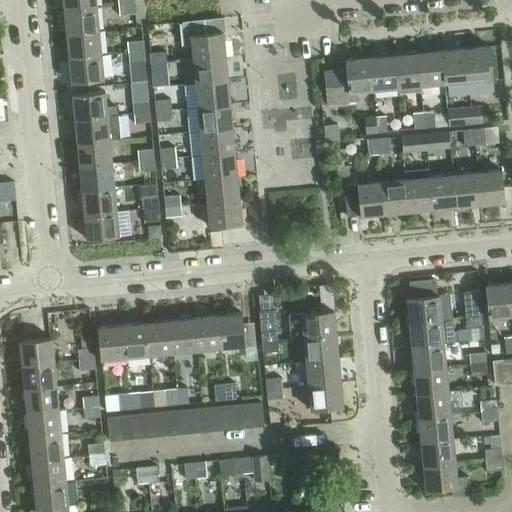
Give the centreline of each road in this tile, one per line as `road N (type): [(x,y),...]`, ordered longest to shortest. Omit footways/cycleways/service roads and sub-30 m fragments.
road 1 (residential): [(48,283),(362,259)]
road 2 (residential): [(109,456),(377,433)]
road 3 (residential): [(362,259),(377,433)]
road 4 (residential): [(48,283),(34,125)]
road 5 (residential): [(362,259),(511,243)]
road 6 (residential): [(34,125),(22,0)]
